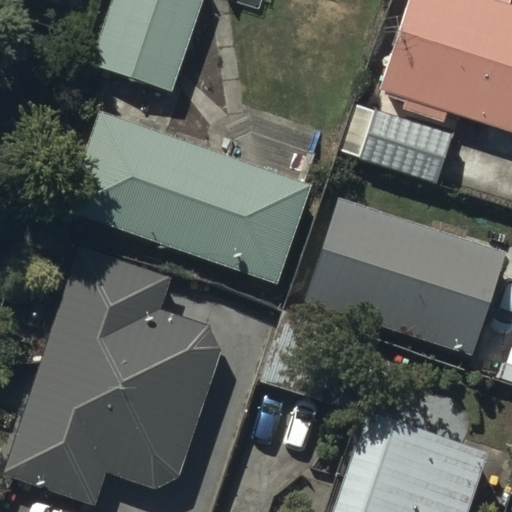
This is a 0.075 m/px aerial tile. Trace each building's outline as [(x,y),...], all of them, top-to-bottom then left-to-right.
[(202,0),(112,0),(91,64),(173,91),(202,0)] [(511,22),(506,20),(511,0),(411,0),(376,107),(403,116),(401,122),(441,135),(444,125),(511,148),(511,22)] [(309,187),(96,113),(61,216),(274,289),(309,187)] [(451,148),(353,114),(336,164),(434,198),(451,148)] [(504,268),(332,211),(298,313),(469,370),(504,268)] [(84,252),(9,474),(93,502),(103,475),(157,493),(178,483),(224,350),(213,331),(159,313),(170,280),(84,252)] [(278,323),(252,398),(329,425),(355,350),(278,323)] [(471,511),(485,474),(358,429),(329,511),(471,511)]
